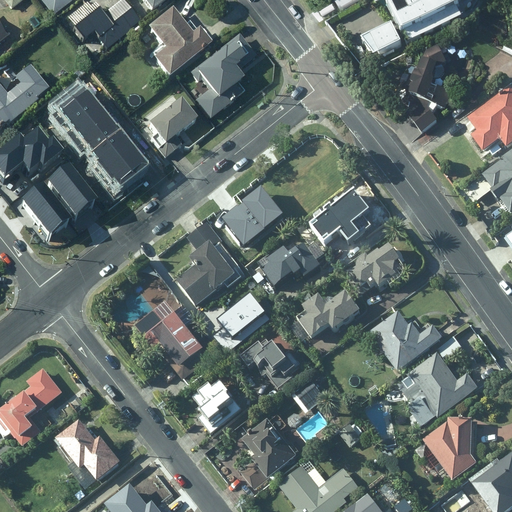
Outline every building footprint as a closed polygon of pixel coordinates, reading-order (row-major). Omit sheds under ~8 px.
[(21,16),(33,7),(28,0),(16,9),(21,16)] [(74,3),(71,0),(37,0),(36,1),(51,20),(74,3)] [(146,0),(154,10),(168,0),(146,0)] [(359,0),(336,0),(342,10),(359,0)] [(401,36),(404,35),(409,45),(462,19),(459,12),(457,9),(460,7),(456,0),(400,0),(387,7),(401,36)] [(103,11),(84,26),(105,52),(140,24),(124,4),(107,17),(103,11)] [(156,57),(145,65),(161,85),(209,48),(198,33),(193,37),(188,31),(184,32),(171,16),(142,39),(156,57)] [(393,28),(362,43),(375,60),(402,47),(393,28)] [(205,97),(197,103),(211,120),(249,89),(239,76),(259,60),(240,36),(188,77),(205,97)] [(413,90),(407,118),(422,137),(438,124),(433,117),(438,111),(446,113),(452,96),(434,90),(438,70),(447,66),(439,49),(426,55),(423,65),(419,77),(415,76),(412,89),(413,90)] [(45,92),(29,73),(1,97),(0,96),(0,131),(8,125),(13,131),(36,111),(30,105),(45,92)] [(60,110),(72,126),(100,104),(88,88),(60,110)] [(511,92),(469,121),(478,135),(472,139),(483,155),(501,144),(507,153),(511,149),(511,92)] [(72,126),(84,142),(113,120),(100,104),(72,126)] [(196,124),(181,104),(142,133),(164,163),(184,149),(176,139),(196,124)] [(84,142),(97,157),(125,135),(113,120),(84,142)] [(19,136),(0,149),(0,185),(2,188),(21,174),(30,185),(63,160),(48,141),(44,144),(34,131),(22,140),(19,136)] [(97,157),(109,173),(137,151),(125,135),(97,157)] [(109,173),(121,189),(150,166),(137,151),(109,173)] [(511,219),(511,157),(482,178),(511,219)] [(67,167),(43,186),(73,226),(98,207),(67,167)] [(233,209),(222,218),(243,244),(282,214),(261,187),(233,209)] [(55,207),(40,189),(20,206),(48,240),(65,226),(56,215),(52,218),(48,213),(55,207)] [(368,234),(370,231),(371,225),(370,220),(368,217),(353,199),(311,232),(324,248),(340,236),(345,243),(351,238),(356,244),(368,234)] [(179,283),(199,309),(237,279),(215,251),(222,245),(208,226),(188,241),(199,255),(190,262),(196,269),(179,283)] [(277,258),(268,264),(272,269),(264,275),(277,292),(283,287),(294,279),(296,283),(302,278),(305,283),(322,271),(318,265),(323,261),(314,249),(308,253),(305,249),(291,260),(284,251),(276,257),(277,258)] [(402,265),(391,249),(381,257),(379,255),(369,261),(367,258),(363,261),(360,264),(358,267),(357,270),(358,273),(349,279),(360,294),(368,289),(371,293),(377,289),(380,293),(388,287),(391,291),(401,285),(404,281),(405,277),(405,274),(404,269),(401,265),(402,265)] [(232,337),(263,312),(247,293),(217,318),(232,337)] [(301,327),(312,343),(331,330),(334,336),(362,316),(347,296),(335,305),(329,304),(326,306),(320,299),(303,311),(309,320),(301,327)] [(165,362),(184,386),(210,366),(203,358),(206,356),(167,308),(137,333),(155,357),(162,351),(169,359),(165,362)] [(434,330),(421,339),(412,327),(409,329),(399,314),(369,336),(399,376),(444,344),(434,330)] [(462,351),(455,341),(437,354),(445,364),(462,351)] [(267,343),(242,363),(250,374),(256,369),(260,374),(259,375),(263,381),(267,378),(279,393),(295,380),(292,377),(302,369),(291,355),(286,358),(284,356),(282,358),(277,351),(278,350),(275,346),(272,349),(267,343)] [(439,420),(479,391),(468,375),(459,382),(445,364),(437,354),(407,376),(439,420)] [(63,395),(44,371),(27,384),(31,389),(0,413),(0,419),(23,449),(42,435),(31,420),(63,395)] [(306,415),(327,399),(314,382),(293,398),(306,415)] [(211,435),(242,411),(221,385),(213,391),(209,386),(193,399),(206,414),(199,419),(211,435)] [(253,492),(298,459),(269,421),(243,441),(254,456),(251,459),(254,463),(240,474),(253,492)] [(450,424),(425,443),(455,483),(478,466),(472,457),(472,421),(450,421),(450,424)] [(98,483),(122,465),(101,439),(96,443),(80,423),(57,441),(81,472),(86,468),(98,483)] [(350,449),(361,440),(351,427),(340,435),(350,449)] [(511,457),(474,486),(494,511),(509,511),(511,510),(511,457)] [(336,511),(347,504),(345,502),(359,491),(343,471),(320,489),(303,467),(278,487),(297,511),(296,511),(336,511)] [(130,487),(105,507),(108,511),(157,511),(153,507),(148,510),(130,487)] [(349,511),(381,511),(369,497),(349,511)]
